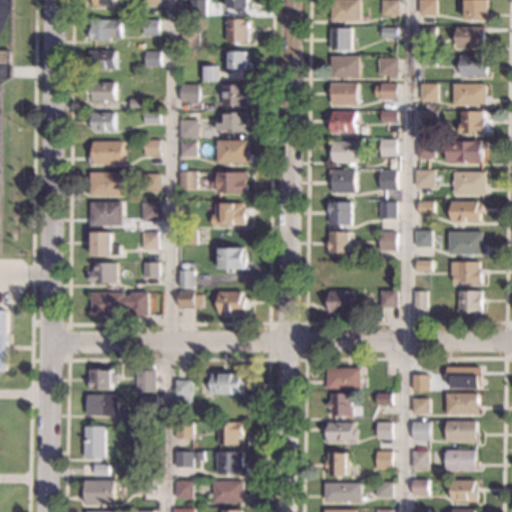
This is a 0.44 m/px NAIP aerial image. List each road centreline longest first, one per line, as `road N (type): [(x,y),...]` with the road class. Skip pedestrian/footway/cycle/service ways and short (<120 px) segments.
road 1 (residential): [(282,511),(293,0)]
road 2 (residential): [(45,511),(53,0)]
road 3 (residential): [(511,338),(49,340)]
